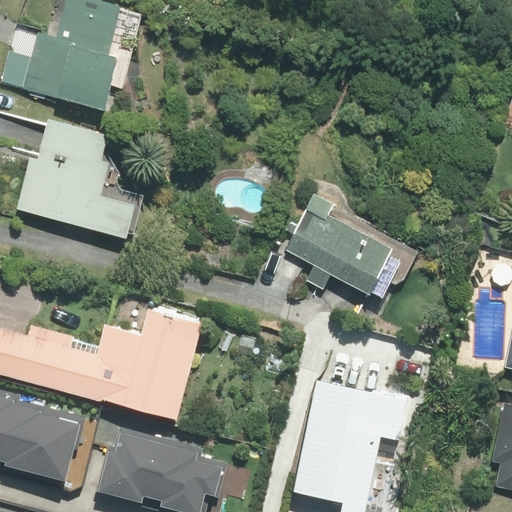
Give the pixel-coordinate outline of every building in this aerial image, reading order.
[(122,54),(105,51),(109,32),(123,35),(128,10),(77,0),(58,0),(52,33),(9,25),(0,71),(0,90),(93,109),(99,79),(116,83),(122,54)] [(113,139),(38,117),(12,206),(118,238),(129,202),(97,192),(113,139)] [(308,195),(279,248),(368,297),(397,244),(308,195)] [(511,284),(502,367),(511,368),(511,284)] [(91,347),(0,324),(0,373),(173,418),(198,318),(141,304),(132,338),(96,329),(91,347)] [(397,440),(406,400),(311,380),(288,489),(330,498),(328,511),(334,511),(360,511),(377,436),(397,440)] [(20,393),(0,386),(0,461),(57,480),(76,419),(18,400),(20,393)] [(511,402),(499,400),(483,486),(511,491),(511,402)] [(153,499),(152,505),(178,511),(194,511),(199,492),(211,495),(222,454),(113,427),(108,445),(103,444),(91,490),(135,501),(137,495),(153,499)]
